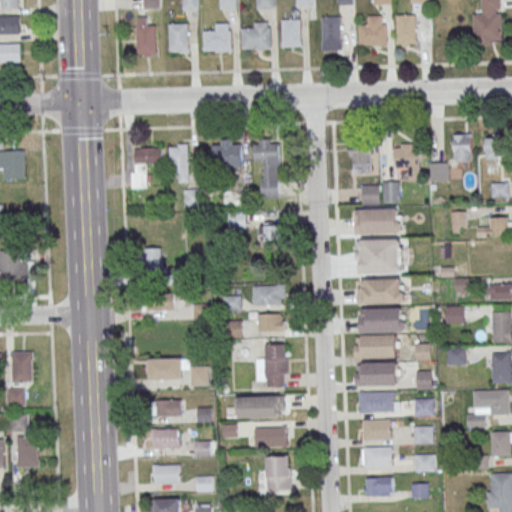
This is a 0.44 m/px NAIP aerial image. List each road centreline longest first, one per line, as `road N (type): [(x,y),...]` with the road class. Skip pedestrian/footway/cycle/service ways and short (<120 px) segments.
road 1 (tertiary): [(511,88),(78,103)]
road 2 (residential): [(331,511),(313,95)]
road 3 (secondary): [(96,511),(83,211)]
